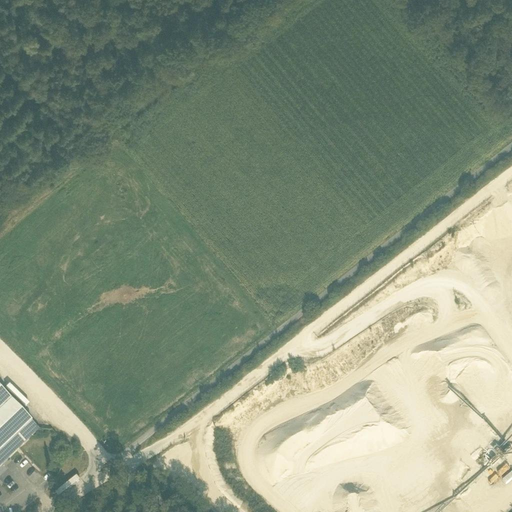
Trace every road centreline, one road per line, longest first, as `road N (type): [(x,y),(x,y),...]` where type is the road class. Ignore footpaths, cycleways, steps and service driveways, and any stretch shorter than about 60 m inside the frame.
road 1 (unclassified): [(511,145),(107,460)]
road 2 (track): [(282,0),(0,226)]
road 3 (track): [(0,349),(107,460)]
